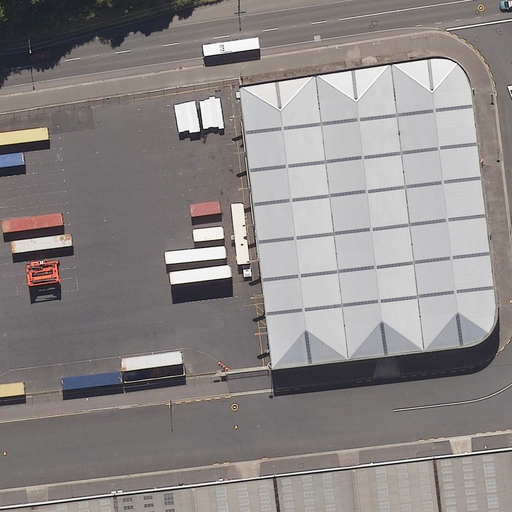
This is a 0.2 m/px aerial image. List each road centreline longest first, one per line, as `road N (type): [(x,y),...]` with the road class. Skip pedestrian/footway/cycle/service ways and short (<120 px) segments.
road 1 (unclassified): [(511,384),(455,403),(0,456)]
road 2 (trunk): [(462,0),(0,72)]
